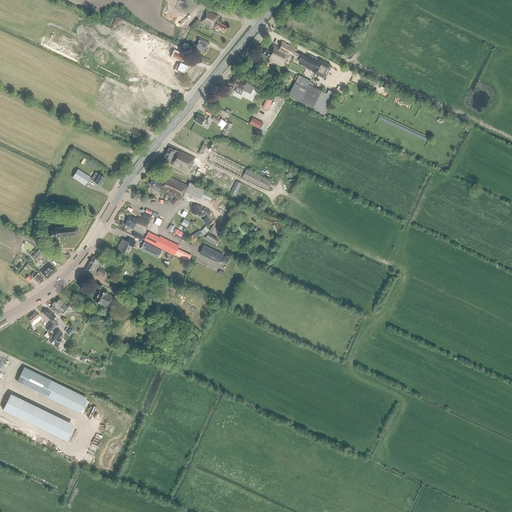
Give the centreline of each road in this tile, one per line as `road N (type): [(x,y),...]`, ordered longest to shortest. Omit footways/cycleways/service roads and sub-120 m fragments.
road 1 (unclassified): [(258,23),(247,23),(151,138),(123,173),(127,181)]
road 2 (unclassified): [(127,181),(135,182),(265,28)]
road 3 (primary): [(127,181),(258,23)]
road 4 (primary): [(0,320),(84,253),(127,181)]
